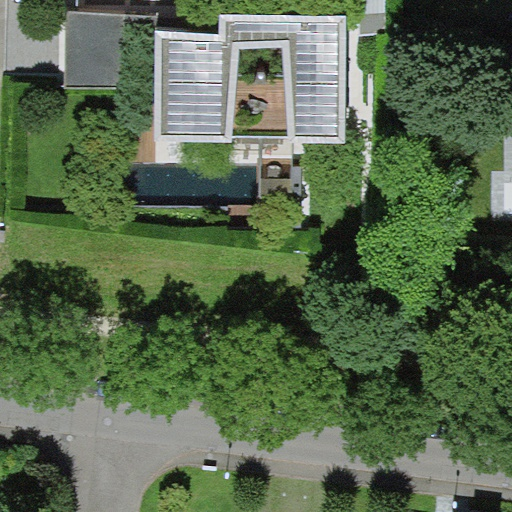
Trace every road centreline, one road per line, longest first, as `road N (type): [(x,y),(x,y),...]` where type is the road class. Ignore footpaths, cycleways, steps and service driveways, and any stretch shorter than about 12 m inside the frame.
road 1 (unclassified): [(511,469),(120,424)]
road 2 (unclassified): [(120,424),(0,395)]
